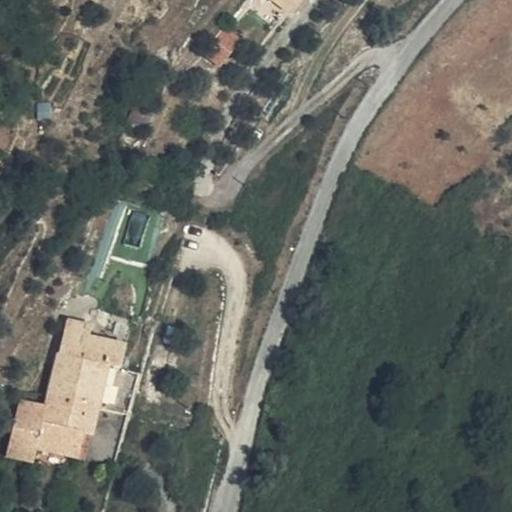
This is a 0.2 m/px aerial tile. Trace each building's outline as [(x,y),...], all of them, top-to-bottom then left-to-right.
[(53,115),(53,99),(41,99),(41,115),(53,115)] [(53,393),(96,403),(102,378),(112,381),(119,382),(122,369),(127,369),(133,343),(94,334),(97,321),(72,316),(51,392),(53,393)] [(112,381),(102,378),(96,403),(106,405),(112,381)] [(53,393),(51,392),(48,406),(21,401),(5,458),(28,464),(32,451),(42,454),(81,462),(88,440),(97,442),(106,405),(96,403),(53,393)] [(97,442),(88,440),(81,462),(91,464),(97,442)] [(42,454),(32,451),(28,464),(39,466),(42,454)]
